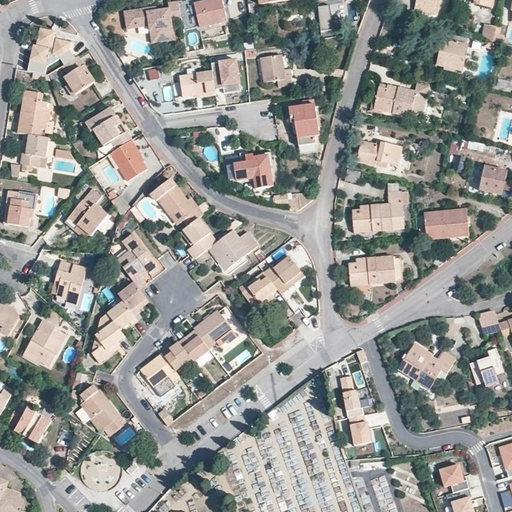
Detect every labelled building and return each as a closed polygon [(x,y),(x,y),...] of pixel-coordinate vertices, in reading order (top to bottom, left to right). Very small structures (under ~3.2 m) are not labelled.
[(219,0),(204,0),(192,3),(200,27),(226,21),(219,0)] [(438,0),(418,0),(417,9),(436,12),(438,0)] [(178,3),(169,4),(170,11),(148,14),(147,10),(127,11),(128,29),(137,29),(137,26),(139,24),(141,23),(151,23),(151,31),(156,31),(156,42),(173,41),(172,19),(181,19),(178,3)] [(331,6),(320,6),(321,30),(332,29),(331,6)] [(492,26),(484,23),(479,38),(482,39),(488,41),(492,26)] [(62,59),(65,65),(76,59),(70,46),(54,43),(55,35),(50,32),(39,30),(37,46),(32,47),(29,72),(46,75),(47,67),(62,59)] [(497,43),(488,41),(482,39),(479,48),(495,50),(497,43)] [(465,44),(443,41),(439,64),(461,68),(465,44)] [(285,78),(280,55),(261,58),(264,82),(276,82),(278,88),(290,86),(290,78),(285,78)] [(65,65),(62,67),(77,93),(93,84),(78,58),(76,59),(65,65)] [(240,59),(213,63),(217,89),(225,89),(226,94),(243,92),(240,59)] [(158,68),(148,71),(150,80),(161,78),(158,68)] [(221,71),(180,77),(183,98),(223,93),(221,71)] [(511,82),(500,79),(499,86),(511,89),(511,88),(511,82)] [(381,112),(412,117),(414,92),(388,86),(386,91),(377,89),(375,100),(384,102),(381,112)] [(92,91),(83,97),(90,106),(98,99),(92,91)] [(24,92),(18,132),(25,134),(44,136),(50,96),(24,92)] [(314,105),(290,108),(292,123),(296,123),(300,154),(317,151),(315,137),(320,135),(314,105)] [(111,109),(87,123),(92,132),(94,130),(105,146),(111,143),(116,151),(112,155),(128,182),(147,169),(133,149),(136,147),(127,133),(125,136),(113,117),(115,116),(111,109)] [(44,136),(25,134),(21,164),(24,164),(23,170),(30,171),(31,166),(37,167),(39,156),(44,157),(49,138),(44,136)] [(356,161),(393,171),(400,147),(360,141),(356,161)] [(427,142),(419,141),(417,156),(424,157),(427,142)] [(461,149),(485,150),(485,142),(462,141),(461,149)] [(488,153),(501,156),(502,149),(489,146),(488,153)] [(72,160),(73,153),(57,150),(56,156),(72,160)] [(251,158),(252,161),(225,165),(229,183),(254,179),(256,190),(274,187),(268,155),(251,158)] [(504,174),(483,168),(478,187),(499,193),(504,174)] [(345,181),(359,183),(361,172),(347,170),(345,181)] [(170,180),(150,195),(156,202),(158,200),(168,213),(171,211),(179,224),(182,222),(187,228),(198,219),(203,215),(198,209),(194,212),(170,180)] [(111,187),(103,192),(111,201),(117,197),(111,187)] [(59,198),(69,199),(69,189),(59,189),(59,198)] [(71,218),(91,235),(108,215),(95,203),(102,197),(93,190),(71,218)] [(36,196),(6,191),(1,221),(31,226),(36,196)] [(362,233),(402,231),(402,192),(388,193),(388,204),(372,205),(371,211),(353,211),(352,223),(360,223),(362,233)] [(286,195),(273,197),(273,206),(287,204),(286,195)] [(299,200),(290,200),(291,210),(299,209),(299,200)] [(430,239),(465,237),(464,213),(429,215),(430,239)] [(217,243),(198,219),(187,228),(184,230),(194,245),(188,250),(195,259),(208,249),(217,243)] [(217,243),(208,249),(213,255),(216,253),(227,269),(257,245),(248,232),(238,238),(233,231),(217,243)] [(134,236),(124,243),(129,252),(119,261),(135,281),(149,271),(152,276),(161,270),(134,236)] [(351,278),(391,280),(392,257),(352,256),(351,278)] [(272,267),(264,273),(274,287),(280,295),(289,288),(286,284),(301,272),(289,259),(273,269),(272,267)] [(87,270),(61,263),(55,283),(60,284),(57,297),(67,300),(66,303),(77,306),(87,270)] [(274,287),(264,273),(249,285),(250,288),(244,293),(255,308),(259,304),(262,307),(268,302),(265,299),(277,291),(274,287)] [(146,298),(133,284),(119,295),(124,302),(135,315),(140,311),(136,306),(146,298)] [(6,301),(0,297),(0,324),(3,326),(1,330),(9,335),(20,316),(16,310),(6,305),(6,301)] [(135,315),(124,302),(108,314),(120,330),(129,323),(131,325),(138,320),(135,315)] [(218,312),(193,328),(199,335),(208,346),(209,347),(217,342),(220,346),(226,342),(228,344),(237,337),(218,312)] [(120,330),(108,314),(101,320),(92,354),(100,364),(110,356),(117,347),(115,345),(125,337),(120,330)] [(479,322),(484,336),(498,331),(496,325),(494,317),(479,322)] [(511,319),(496,325),(498,331),(502,337),(511,334),(511,319)] [(59,328),(43,321),(24,356),(40,365),(42,362),(50,366),(67,336),(57,330),(59,328)] [(208,346),(199,335),(189,342),(187,337),(179,341),(193,359),(194,361),(210,349),(208,346)] [(163,355),(176,372),(193,359),(179,341),(163,355)] [(415,345),(400,369),(428,388),(441,369),(447,372),(454,361),(444,351),(438,360),(415,345)] [(479,363),(470,368),(475,382),(485,382),(487,386),(499,380),(497,372),(504,369),(497,346),(489,348),(489,354),(477,359),(479,363)] [(362,364),(368,362),(365,350),(358,352),(362,364)] [(161,354),(141,370),(159,392),(179,376),(176,372),(163,355),(161,354)] [(346,413),(359,412),(355,376),(342,378),(346,413)] [(0,414),(14,392),(0,383),(0,414)] [(84,394),(82,396),(87,401),(83,404),(92,418),(98,414),(106,427),(119,415),(100,390),(98,392),(94,387),(84,394)] [(14,409),(6,425),(37,443),(51,421),(29,409),(25,416),(14,409)] [(165,409),(158,414),(167,426),(174,421),(165,409)] [(349,418),(356,447),(374,442),(367,414),(349,418)] [(114,437),(119,446),(136,437),(131,427),(114,437)] [(511,445),(499,449),(508,478),(511,476),(511,445)] [(131,475),(139,468),(134,463),(126,471),(131,475)] [(457,466),(439,472),(443,488),(449,486),(451,494),(467,489),(465,481),(462,482),(457,466)] [(103,488),(105,474),(85,471),(83,485),(103,488)] [(12,491),(5,487),(7,481),(0,478),(0,507),(3,509),(1,511),(26,511),(20,510),(22,500),(13,494),(12,491)] [(470,498),(467,489),(451,494),(444,496),(447,505),(450,504),(452,511),(472,511),(468,498),(470,498)]
